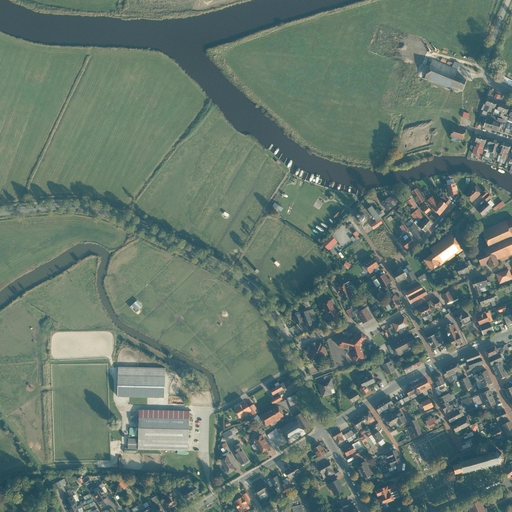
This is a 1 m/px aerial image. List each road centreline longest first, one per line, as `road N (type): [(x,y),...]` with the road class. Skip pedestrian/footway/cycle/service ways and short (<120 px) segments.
road 1 (residential): [(505,7),(480,6),(278,64),(275,72),(326,122),(345,123),(466,94),(484,72)]
road 2 (tertiary): [(323,430),(277,322),(229,273),(95,209),(0,213)]
road 3 (track): [(0,412),(41,467),(114,463),(123,448),(124,407),(194,409)]
road 4 (tertiary): [(323,430),(186,511)]
